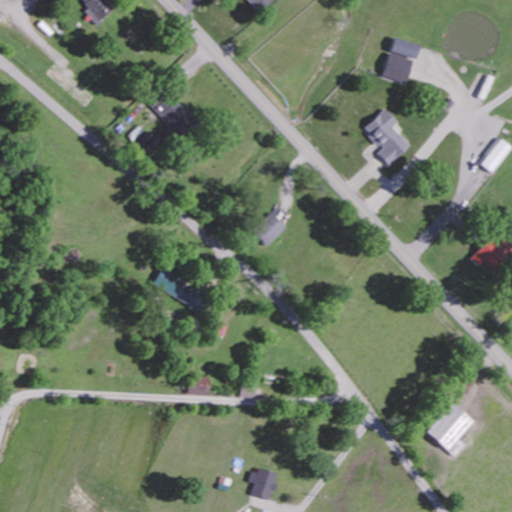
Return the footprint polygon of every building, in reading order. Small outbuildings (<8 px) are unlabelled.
[(81,0),(87,6),(83,11),(96,24),(112,9),(103,0),(81,0)] [(246,0),(254,9),(265,0),(246,0)] [(379,76),(404,83),(410,59),(386,52),(379,76)] [(85,107),(92,98),(54,64),(46,73),(85,107)] [(149,104),(171,129),(186,115),(164,91),(149,104)] [(390,127),(395,122),(380,108),(360,129),(380,148),(374,154),(386,165),(407,143),(390,127)] [(511,148),(497,138),(478,164),(492,175),(511,148)] [(265,247),(285,228),(270,212),(250,230),(265,247)] [(151,284),(189,306),(198,290),(160,268),(151,284)] [(185,394),(206,395),(206,377),(186,377),(185,394)] [(452,458),(464,445),(455,437),(469,422),(448,403),(423,431),(452,458)] [(268,500),(276,474),(257,468),(249,494),(268,500)]
